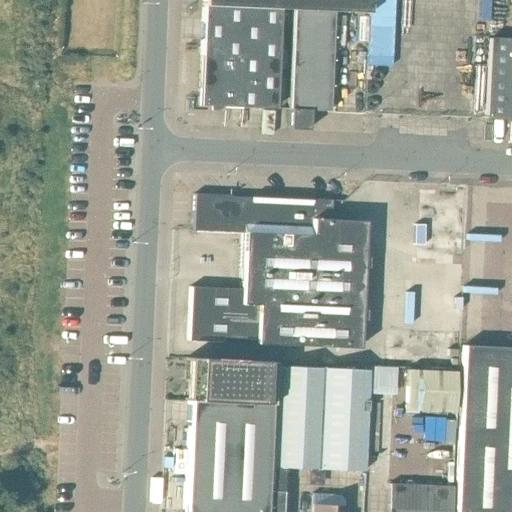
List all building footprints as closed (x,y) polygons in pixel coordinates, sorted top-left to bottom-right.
[(201,0),(201,6),(277,9),(291,10),(331,12),(367,13),(367,0),(201,0)] [(201,6),(200,19),(196,105),(272,109),(277,9),(201,6)] [(287,109),(286,130),(305,130),(306,111),(326,112),(331,12),(291,10),(287,109)] [(511,39),(488,39),(484,118),(511,119),(511,39)] [(329,199),(275,197),(275,198),(228,196),(228,195),(192,193),(190,233),(192,233),(192,231),(241,233),(238,289),(188,286),(185,340),(356,348),(361,221),(328,219),(329,199)] [(511,511),(511,347),(461,345),(456,433),(453,511),(511,511)] [(183,401),(187,401),(267,405),(269,361),(185,358),(185,361),(189,361),(188,379),(186,379),(186,398),(183,398),(183,401)] [(360,473),(365,370),(274,366),(268,492),(280,493),(281,470),(360,473)] [(404,370),(403,411),(451,412),(453,371),(404,370)] [(279,511),(280,493),(268,492),(263,492),(265,433),(267,405),(187,401),(187,404),(185,433),(181,511),(279,511)] [(434,443),(452,443),(452,420),(433,420),(434,443)] [(387,509),(386,511),(449,511),(451,486),(388,483),(387,509)] [(310,494),(309,511),(341,511),(342,503),(342,502),(342,500),(341,499),(340,498),(339,497),(338,496),(337,495),(335,495),(310,494)]
